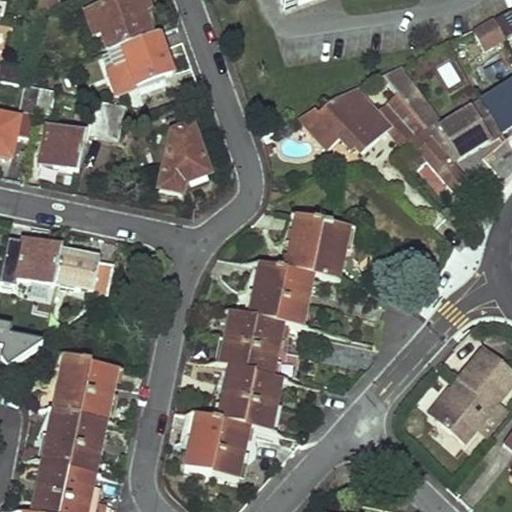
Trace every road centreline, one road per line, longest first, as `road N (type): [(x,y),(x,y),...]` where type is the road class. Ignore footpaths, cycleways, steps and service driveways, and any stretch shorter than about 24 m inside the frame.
road 1 (residential): [(189,247),(242,211),(254,185),(185,0)]
road 2 (residential): [(189,247),(141,470),(158,511)]
road 3 (residential): [(351,427),(492,278)]
road 4 (residential): [(0,200),(189,247)]
road 5 (residential): [(351,427),(439,511)]
